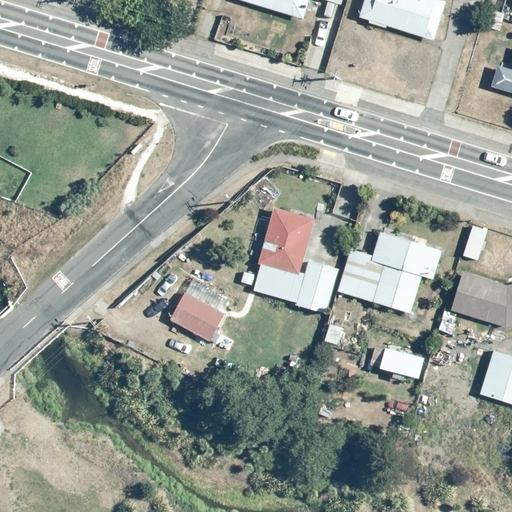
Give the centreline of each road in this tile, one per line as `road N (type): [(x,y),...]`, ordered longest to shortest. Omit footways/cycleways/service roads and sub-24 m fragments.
road 1 (unclassified): [(237,96),(208,154),(175,191),(0,349)]
road 2 (secondary): [(511,180),(237,96)]
road 3 (secondary): [(237,96),(0,23)]
